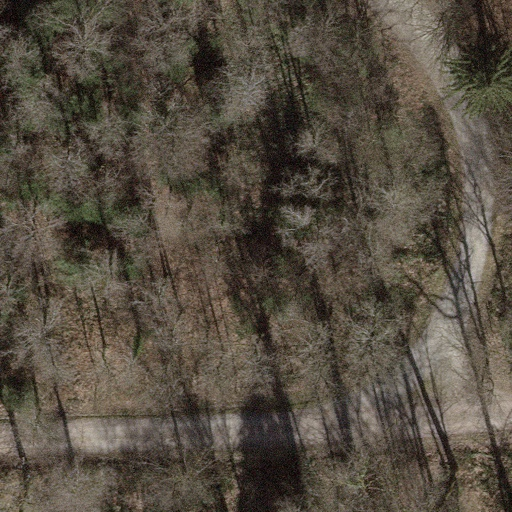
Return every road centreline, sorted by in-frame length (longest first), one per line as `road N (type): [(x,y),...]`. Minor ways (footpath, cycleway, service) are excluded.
road 1 (track): [(0,424),(511,393)]
road 2 (track): [(370,399),(471,301),(492,203),(469,76),(401,0)]
